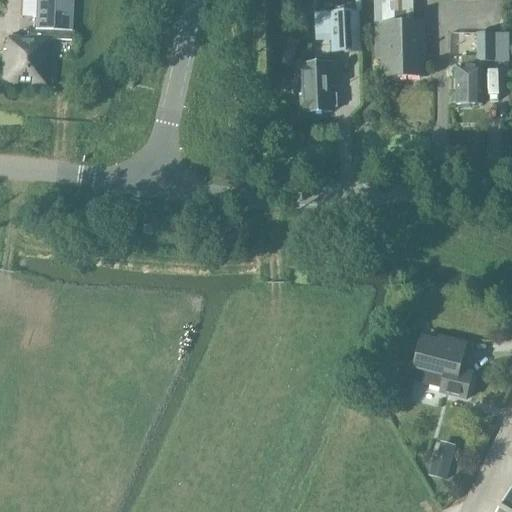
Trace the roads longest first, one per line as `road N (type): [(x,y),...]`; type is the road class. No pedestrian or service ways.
road 1 (tertiary): [(511,193),(230,196),(156,181)]
road 2 (track): [(253,400),(276,305),(265,197)]
road 3 (tertiary): [(156,181),(198,0)]
road 4 (tertiary): [(0,166),(156,181)]
